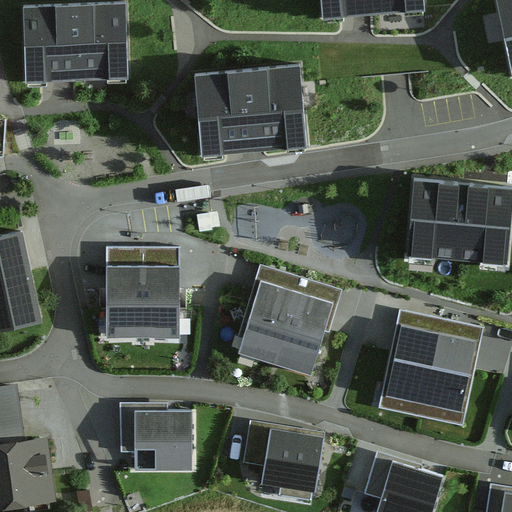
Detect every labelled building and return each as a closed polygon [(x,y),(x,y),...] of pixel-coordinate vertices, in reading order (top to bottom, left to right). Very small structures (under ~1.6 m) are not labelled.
[(126,0),(23,0),(25,66),(129,63),(126,0)] [(300,54),(195,63),(202,140),(307,131),(300,54)] [(511,179),(418,169),(411,238),(505,247),(511,179)] [(0,315),(38,308),(21,225),(0,229),(0,315)] [(109,329),(143,329),(143,246),(109,247),(109,329)] [(143,246),(143,329),(178,328),(177,246),(143,246)] [(272,359),(295,279),(261,269),(238,349),(272,359)] [(295,279),(272,359),(306,369),(329,289),(295,279)] [(383,400),(422,408),(440,317),(402,309),(383,400)] [(440,317),(422,408),(462,416),(480,325),(440,317)] [(44,433),(10,437),(4,385),(0,385),(0,496),(52,490),(44,433)] [(190,407),(136,407),(137,462),(190,461),(190,407)] [(321,430),(272,423),(264,474),(313,482),(321,430)] [(428,511),(441,470),(394,456),(378,507),(396,511),(428,511)] [(511,511),(511,488),(506,487),(502,511),(511,511)]
